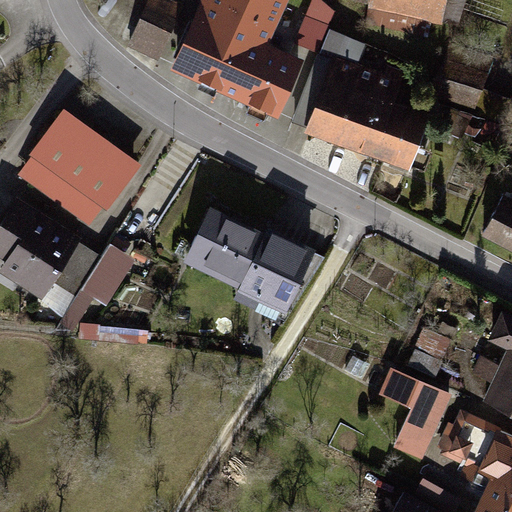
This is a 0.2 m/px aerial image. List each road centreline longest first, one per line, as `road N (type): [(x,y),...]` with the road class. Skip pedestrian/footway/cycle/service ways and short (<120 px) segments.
road 1 (tertiary): [(67,0),(122,75),(511,280)]
road 2 (track): [(370,208),(180,511)]
